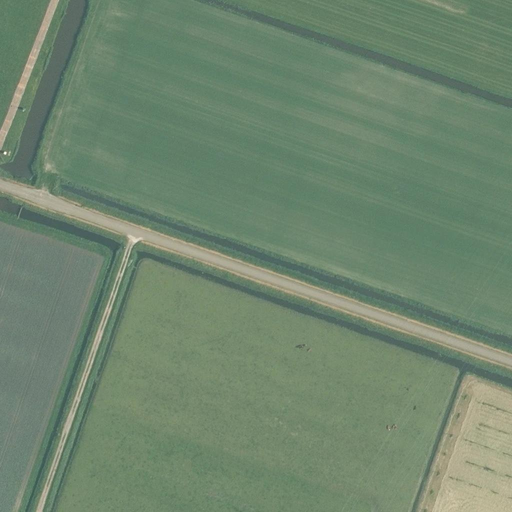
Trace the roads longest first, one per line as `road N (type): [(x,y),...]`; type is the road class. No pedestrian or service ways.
road 1 (tertiary): [(511,363),(0,185)]
road 2 (track): [(37,511),(135,232)]
road 3 (track): [(53,0),(0,137)]
